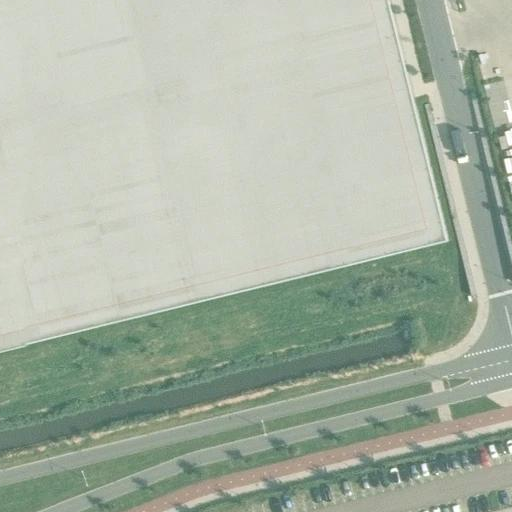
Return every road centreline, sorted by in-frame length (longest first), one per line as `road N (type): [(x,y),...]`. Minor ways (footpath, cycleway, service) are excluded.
road 1 (unclassified): [(511,351),(0,476)]
road 2 (unclassified): [(54,511),(192,461),(511,379)]
road 3 (unclassified): [(511,333),(430,0)]
